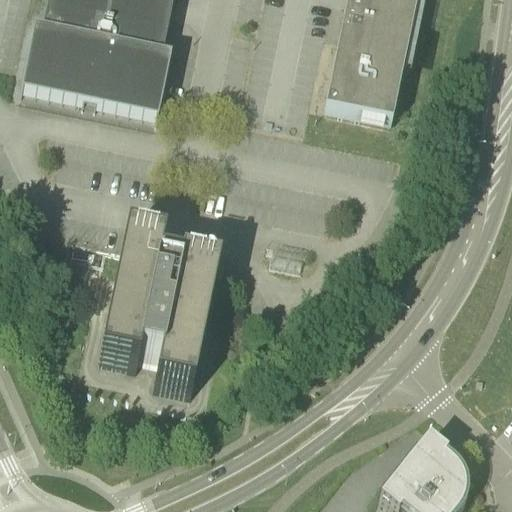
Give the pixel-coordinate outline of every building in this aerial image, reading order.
[(160,67),(173,0),(48,0),(40,43),(33,41),(34,38),(32,38),(19,102),(20,103),(21,98),(155,125),(154,130),(155,131),(168,66),(167,66),(166,69),(160,67)] [(347,0),(322,120),(389,134),(416,0),(347,0)] [(189,405),(216,275),(178,267),(180,259),(160,255),(161,249),(124,241),(97,371),(135,379),(137,368),(157,372),(152,397),(189,405)] [(204,421),(216,367),(199,364),(188,418),(204,421)] [(460,511),(461,511),(461,508),(462,505),(462,502),(461,499),(461,496),(460,493),(459,490),(458,487),(456,485),(455,482),(453,480),(451,478),(448,475),(441,469),(444,465),(426,450),(376,511),(460,511)]
